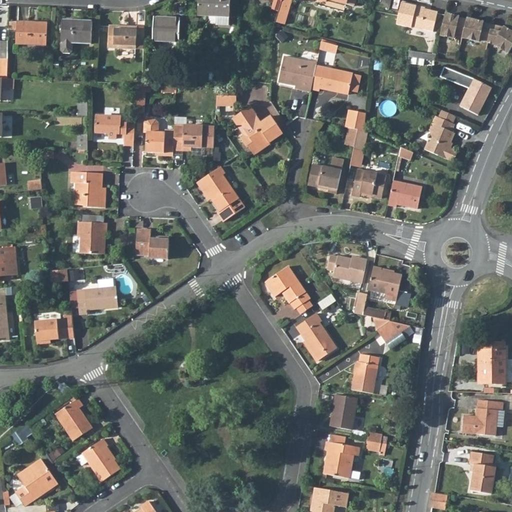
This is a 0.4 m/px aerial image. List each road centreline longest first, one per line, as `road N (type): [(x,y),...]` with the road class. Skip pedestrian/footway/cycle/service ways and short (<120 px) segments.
road 1 (residential): [(276,511),(290,487),(306,387),(226,266)]
road 2 (tertiary): [(416,511),(450,276)]
road 3 (residential): [(226,266),(292,229),(332,222),(433,249)]
road 4 (residential): [(82,362),(226,266)]
road 5 (tertiary): [(462,230),(511,102)]
road 6 (residential): [(82,362),(154,469)]
